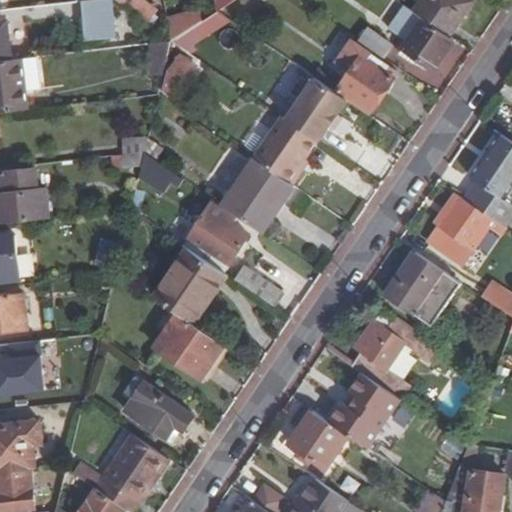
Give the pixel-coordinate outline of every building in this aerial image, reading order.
[(103,40),(103,51),(127,49),(126,35),(119,36),(114,0),(112,0),(103,1),(81,3),(85,42),(103,40)] [(154,19),(161,4),(151,0),(120,0),(119,3),(154,19)] [(426,0),(426,1),(417,14),(424,19),(451,37),(474,4),(468,0),(426,0)] [(222,10),(208,18),(200,3),(168,20),(186,50),(231,25),(222,10)] [(436,71),(456,41),(451,37),(424,19),(404,48),(412,54),(409,58),(417,64),(419,60),(436,71)] [(0,61),(8,61),(5,26),(0,26),(0,61)] [(153,43),(152,72),(170,72),(171,43),(153,43)] [(181,99),(203,63),(184,51),(162,88),(181,99)] [(365,56),(341,91),(374,112),(397,78),(381,67),(385,62),(374,56),(371,60),(365,56)] [(28,111),(22,59),(8,61),(0,61),(0,113),(0,114),(28,111)] [(317,78),(289,121),(320,142),(322,143),(331,129),(340,115),(349,101),(317,78)] [(340,115),(331,129),(335,132),(344,117),(340,115)] [(285,118),(256,160),(294,187),(301,177),(300,171),(307,161),(320,142),(289,121),(285,118)] [(511,205),(505,200),(511,190),(511,141),(501,134),(470,178),(476,182),(463,200),(495,221),(506,229),(511,219),(511,205)] [(167,150),(151,139),(147,154),(159,162),(167,150)] [(117,170),(144,167),(147,154),(115,157),(117,170)] [(165,182),(173,171),(159,162),(147,154),(144,167),(165,182)] [(255,160),(224,206),(241,218),(259,230),(279,199),(286,204),(297,188),(294,187),(256,160),(255,160)] [(300,171),(301,177),(310,164),(307,161),(300,171)] [(6,196),(0,196),(0,221),(51,217),(48,192),(39,192),(36,172),(4,175),(6,196)] [(192,209),(205,219),(217,202),(204,192),(192,209)] [(489,230),(495,221),(463,200),(459,198),(428,244),(463,268),(489,230)] [(266,236),(286,204),(279,199),(259,230),(266,236)] [(235,225),(241,218),(224,206),(217,202),(205,219),(193,237),(217,253),(233,264),(252,237),(235,225)] [(502,239),(508,230),(506,229),(495,221),(489,230),(502,239)] [(0,238),(0,285),(21,283),(15,237),(0,238)] [(190,250),(156,297),(179,313),(194,323),(227,275),(226,274),(210,263),(190,250)] [(217,253),(210,263),(226,274),(233,264),(217,253)] [(433,328),(464,285),(419,253),(388,298),(433,328)] [(100,260),(100,273),(118,271),(122,257),(100,260)] [(245,268),(235,281),(276,309),(285,295),(245,268)] [(99,279),(81,280),(82,293),(101,291),(99,279)] [(511,295),(495,285),(485,300),(511,318),(511,295)] [(27,295),(0,297),(0,332),(30,328),(27,295)] [(203,378),(227,346),(194,323),(179,313),(157,346),(203,378)] [(396,318),(387,332),(408,346),(407,346),(432,363),(441,349),(396,318)] [(373,343),(356,368),(364,374),(396,396),(406,383),(390,372),(407,346),(408,346),(387,332),(377,324),(366,338),(373,343)] [(89,376),(93,356),(78,352),(74,372),(89,376)] [(53,355),(0,356),(0,393),(54,393),(53,355)] [(345,404),(331,424),(350,437),(371,451),(384,431),(381,429),(387,419),(391,421),(404,401),(396,396),(364,374),(351,394),(359,399),(352,409),(345,404)] [(197,417),(138,376),(126,392),(136,399),(128,411),(168,439),(176,427),(186,433),(197,417)] [(457,413),(472,387),(455,377),(440,403),(457,413)] [(327,470),(350,437),(331,424),(316,413),(293,446),(327,470)] [(0,477),(30,473),(29,468),(34,468),(32,447),(43,445),(40,423),(0,426),(0,477)] [(138,437),(101,490),(124,506),(132,511),(137,511),(173,462),(138,437)] [(51,479),(68,478),(70,468),(49,471),(51,479)] [(0,511),(8,511),(34,509),(30,473),(0,477),(0,511)] [(501,511),(507,479),(476,473),(469,511),(501,511)] [(345,511),(350,505),(319,483),(299,511),(345,511)] [(59,511),(120,511),(124,506),(101,490),(85,511),(67,511),(61,507),(59,511)] [(262,492),(256,502),(270,511),(282,511),(285,508),(262,492)] [(439,498),(429,511),(446,511),(449,505),(439,498)] [(270,511),(256,502),(248,511),(270,511)]
